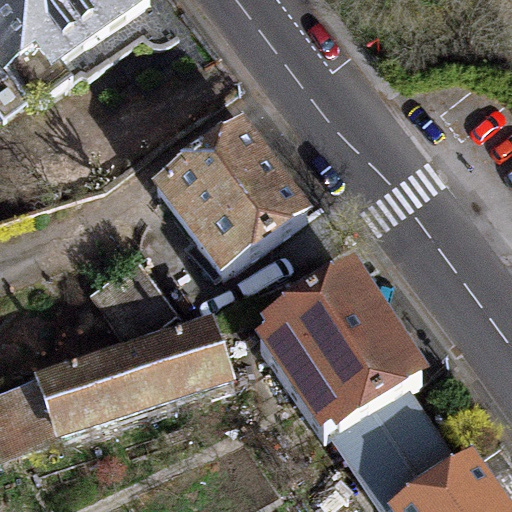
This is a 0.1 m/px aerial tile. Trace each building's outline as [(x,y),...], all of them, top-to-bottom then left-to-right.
[(149,5),(144,0),(0,0),(0,7),(16,29),(2,40),(0,37),(0,119),(3,124),(28,105),(35,108),(39,109),(44,107),(58,97),(137,37),(126,23),(149,5)] [(0,7),(0,37),(2,40),(16,29),(0,7)] [(240,133),(164,189),(230,278),(305,223),(240,133)] [(230,278),(164,189),(156,195),(221,284),(230,278)] [(174,320),(136,268),(92,301),(130,353),(174,320)] [(418,391),(350,288),(269,341),(272,345),(259,354),(289,399),(302,390),(335,440),(338,444),(382,511),(406,511),(454,480),(402,401),(418,391)] [(186,336),(39,386),(59,445),(166,409),(161,393),(221,373),(207,329),(186,336)] [(221,373),(161,393),(166,409),(227,389),(221,373)] [(39,386),(0,398),(0,464),(59,445),(39,386)] [(335,440),(302,390),(289,399),(322,449),(335,440)] [(501,511),(470,469),(454,480),(406,511),(501,511)]
